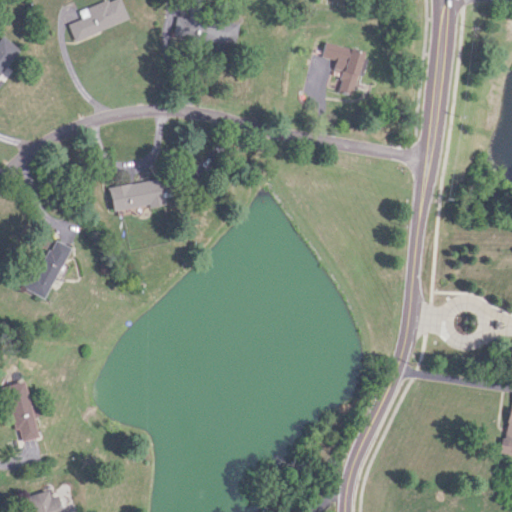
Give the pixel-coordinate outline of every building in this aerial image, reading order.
[(104,0),(77,11),(80,18),(67,23),(73,40),(127,19),(119,0),(104,0)] [(234,43),(235,21),(165,15),(163,37),(234,43)] [(0,72),(17,47),(0,35),(0,72)] [(319,56),(334,60),(331,70),(339,73),(335,89),(353,94),(364,52),(323,41),(319,56)] [(110,210),(161,203),(158,179),(107,185),(110,210)] [(66,246),(47,237),(25,290),(44,298),(66,246)] [(15,441),(36,437),(31,417),(37,415),(34,402),(28,404),(22,381),(3,385),(15,441)] [(499,452),(511,454),(511,391),(510,391),(499,452)] [(59,511),(54,488),(26,495),(30,511),(59,511)]
